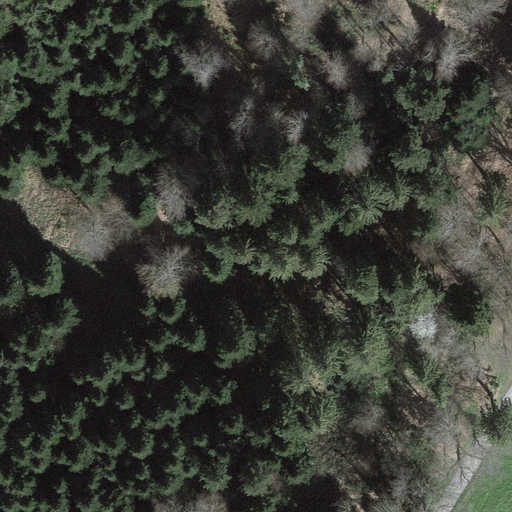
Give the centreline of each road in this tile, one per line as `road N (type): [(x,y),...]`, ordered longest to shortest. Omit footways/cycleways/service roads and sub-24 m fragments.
road 1 (track): [(0,250),(242,283),(432,329),(511,329)]
road 2 (unclassified): [(511,398),(441,511)]
